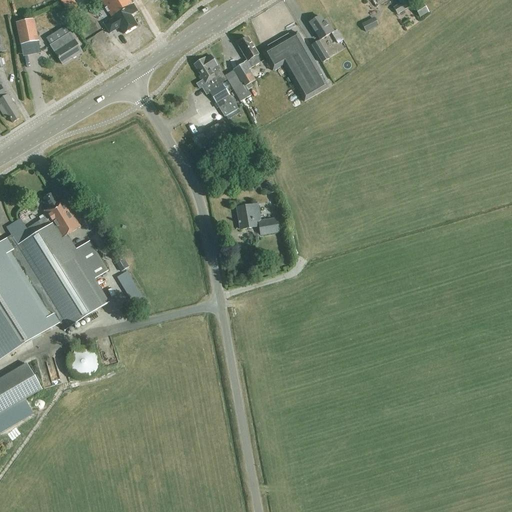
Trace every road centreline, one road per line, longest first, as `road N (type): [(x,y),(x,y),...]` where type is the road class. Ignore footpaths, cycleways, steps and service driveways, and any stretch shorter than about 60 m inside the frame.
road 1 (unclassified): [(257,511),(202,214),(145,102)]
road 2 (primary): [(0,159),(131,76)]
road 3 (primary): [(131,76),(252,0)]
